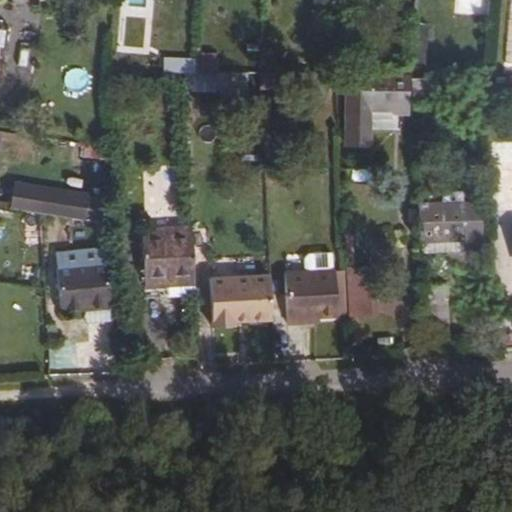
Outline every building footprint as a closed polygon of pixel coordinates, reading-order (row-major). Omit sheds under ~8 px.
[(488,17),(489,0),(458,0),(457,15),(488,17)] [(413,53),(426,54),(428,28),(414,27),(413,53)] [(120,47),(109,47),(107,72),(120,72),(120,47)] [(215,58),(195,57),(194,73),(214,73),(215,58)] [(65,69),(67,87),(84,85),(82,68),(65,69)] [(274,73),(259,73),(259,86),(274,86),(274,73)] [(418,77),(417,94),(432,95),(433,78),(418,77)] [(369,130),(369,111),(394,111),(402,111),(402,90),(400,90),(400,81),(365,80),(365,90),(346,91),(347,145),(369,145),(369,130)] [(394,111),(369,111),(369,130),(394,130),(394,111)] [(11,211),(116,226),(114,202),(15,186),(11,211)] [(418,222),(419,243),(467,242),(466,220),(418,222)] [(138,297),(190,294),(188,240),(136,241),(138,297)] [(57,309),(95,307),(94,298),(107,298),(105,266),(105,265),(55,268),(57,309)] [(107,306),(120,305),(118,266),(105,266),(107,298),(107,306)] [(306,320),(318,319),(335,318),(334,273),(283,276),(286,326),(306,325),(306,320)] [(233,327),(233,322),(233,317),(243,316),(244,321),(269,320),(267,277),(209,278),(211,328),(233,327)] [(423,291),(424,330),(446,329),(446,290),(423,291)] [(95,307),(107,306),(107,298),(94,298),(95,307)]
